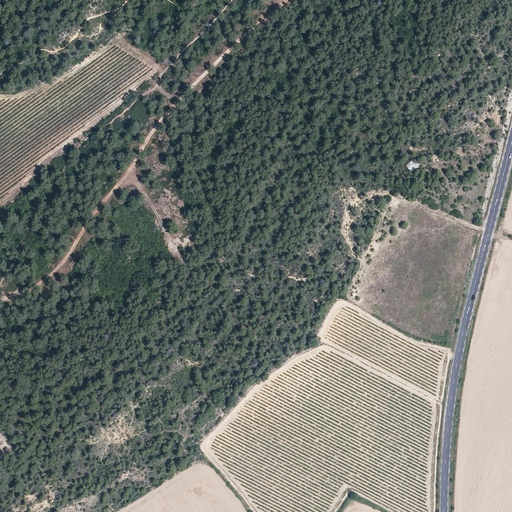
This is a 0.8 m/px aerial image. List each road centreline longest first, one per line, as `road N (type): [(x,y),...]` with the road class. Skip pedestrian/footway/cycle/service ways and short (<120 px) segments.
road 1 (track): [(0,302),(57,275),(180,99),(283,0)]
road 2 (tertiary): [(511,141),(457,356),(444,511)]
road 3 (track): [(47,61),(107,51),(171,67)]
